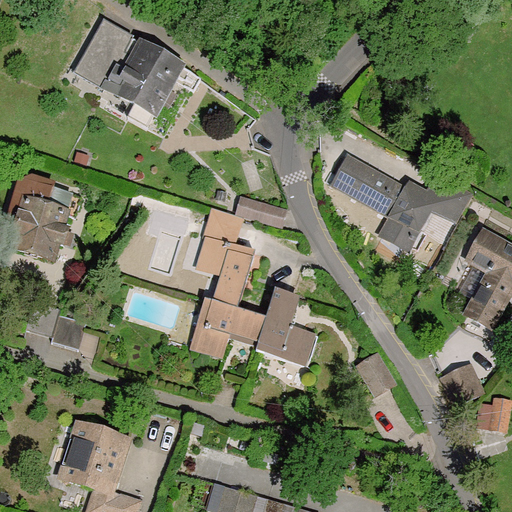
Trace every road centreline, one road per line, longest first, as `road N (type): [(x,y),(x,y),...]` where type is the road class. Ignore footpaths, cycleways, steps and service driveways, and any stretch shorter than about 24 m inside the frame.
road 1 (residential): [(460,485),(0,352)]
road 2 (residential): [(289,121),(286,155),(317,235),(411,380),(460,485)]
road 3 (residential): [(289,121),(116,0)]
road 4 (residential): [(407,0),(289,121)]
